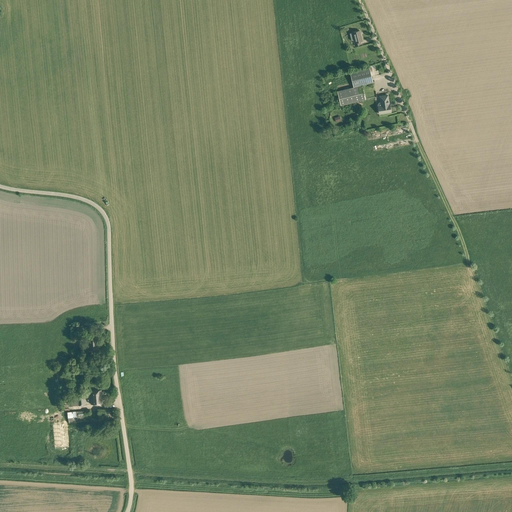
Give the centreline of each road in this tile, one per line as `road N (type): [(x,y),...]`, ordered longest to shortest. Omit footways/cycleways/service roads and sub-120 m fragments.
road 1 (unclassified): [(128,511),(108,222),(82,199),(0,187)]
road 2 (unclassified): [(405,111),(359,0)]
